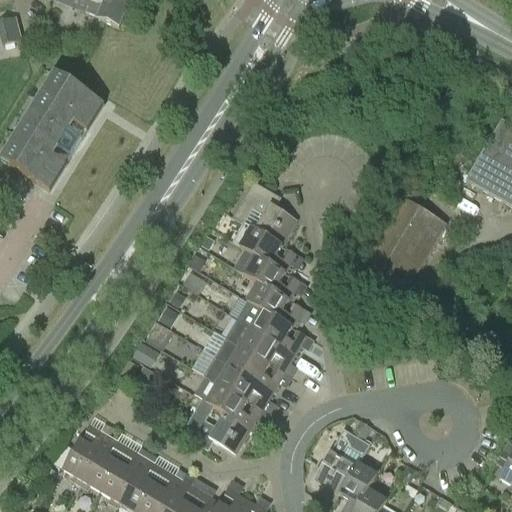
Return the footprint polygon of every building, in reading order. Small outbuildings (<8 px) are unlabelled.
[(119,30),(131,0),(50,0),(100,20),(99,22),(119,30)] [(0,38),(3,49),(22,44),(17,21),(0,25),(0,38)] [(104,108),(56,78),(2,165),(22,178),(50,195),(104,108)] [(511,130),(502,125),(490,146),(489,146),(467,185),(511,209),(511,130)] [(253,214),(264,220),(256,233),(281,248),(296,223),(249,194),(233,221),(245,227),(253,214)] [(398,312),(447,228),(395,196),(343,279),(398,312)] [(234,246),(245,252),(253,257),(253,256),(285,275),(290,267),(275,258),(281,248),(256,233),(255,233),(245,228),(234,246)] [(216,244),(208,239),(202,249),(210,254),(216,244)] [(191,270),(207,279),(213,269),(206,264),(210,257),(201,252),(191,270)] [(234,272),(237,274),(257,285),(257,284),(288,303),(293,294),(279,285),(285,275),(253,256),(253,257),(245,252),(234,272)] [(199,297),(206,284),(190,274),(183,287),(199,297)] [(260,313),(260,312),(291,331),(296,322),(282,313),(288,303),(257,284),(257,285),(251,294),(247,292),(242,302),(260,313)] [(179,312),(186,301),(178,296),(171,307),(179,312)] [(406,321),(445,346),(458,327),(418,302),(406,321)] [(260,312),(260,313),(254,322),(250,320),(245,328),(294,357),(299,349),(285,341),(291,331),(260,312)] [(158,324),(170,331),(176,321),(164,314),(158,324)] [(237,322),(225,341),(269,367),(275,357),(289,366),(294,357),(245,328),(237,322)] [(164,341),(151,334),(147,342),(146,343),(159,351),(165,341),(164,341)] [(215,361),(272,395),(277,386),(263,377),(269,367),(238,349),(225,341),(214,360),(215,361)] [(154,354),(142,346),(133,360),(145,368),(154,354)] [(204,379),(216,386),(246,404),(253,394),(267,403),(272,395),(215,361),(204,379)] [(118,381),(128,387),(139,369),(129,364),(118,381)] [(201,402),(250,432),(255,423),(240,414),(246,404),(216,386),(210,396),(206,394),(201,402)] [(214,445),(235,458),(250,432),(201,402),(185,428),(214,445)] [(343,432),(314,481),(339,496),(357,466),(358,466),(369,448),(362,444),(370,430),(359,423),(351,437),(343,432)] [(70,484),(79,489),(108,440),(100,435),(92,449),(80,443),(74,453),(62,473),(72,479),(70,484)] [(90,490),(100,495),(118,465),(107,459),(116,444),(108,440),(79,489),(87,494),(90,490)] [(511,493),(511,446),(508,445),(496,466),(506,472),(501,481),(511,488),(509,492),(511,493)] [(74,453),(65,447),(52,466),(62,473),(74,453)] [(108,506),(116,511),(145,462),(137,457),(128,471),(118,465),(100,495),(110,502),(108,506)] [(140,511),(155,487),(145,481),(154,467),(145,462),(116,511),(117,511),(140,511)] [(357,466),(339,496),(349,502),(343,511),(354,511),(367,492),(379,473),(370,468),(367,472),(358,466),(357,466)] [(55,474),(48,470),(43,478),(50,482),(55,474)] [(414,475),(408,472),(403,481),(410,484),(414,475)] [(140,511),(165,511),(182,484),(174,479),(165,493),(155,487),(140,511)] [(190,511),(192,510),(182,503),(190,489),(182,484),(165,511),(190,511)] [(380,511),(388,499),(379,494),(377,498),(367,492),(354,511),(380,511)] [(238,498),(230,511),(229,511),(219,506),(215,511),(240,511),(246,503),(238,498)] [(215,511),(219,506),(211,501),(204,511),(196,511),(192,510),(190,511),(215,511)] [(252,511),(255,508),(246,503),(240,511),(252,511)]
